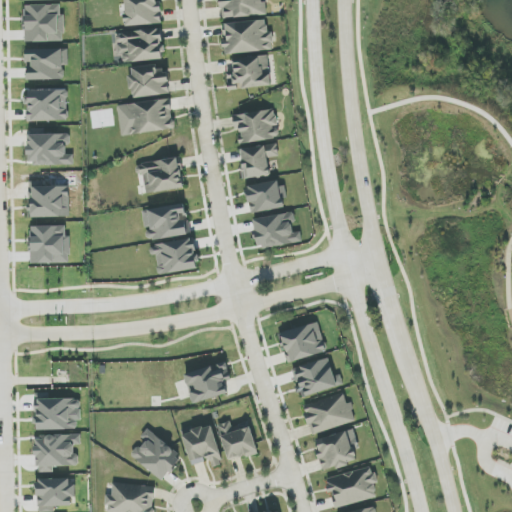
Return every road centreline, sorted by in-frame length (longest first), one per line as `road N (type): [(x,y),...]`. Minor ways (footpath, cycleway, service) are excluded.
road 1 (residential): [(189,0),(231,264),(302,511)]
road 2 (tertiary): [(314,0),(337,212),(420,511)]
road 3 (residential): [(2,336),(161,325),(381,272)]
road 4 (residential): [(376,249),(140,302),(2,309)]
road 5 (residential): [(6,511),(0,230)]
road 6 (tertiary): [(376,249),(344,0)]
road 7 (tertiary): [(455,511),(406,360)]
